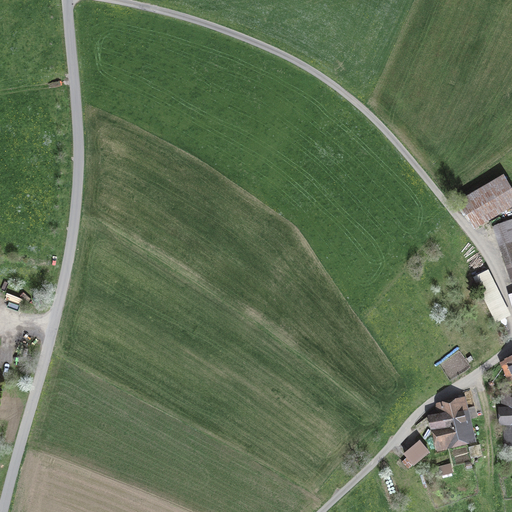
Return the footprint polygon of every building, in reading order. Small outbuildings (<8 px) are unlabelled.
[(474,231),(511,209),(511,196),(502,179),(458,203),(474,231)] [(511,230),(509,223),(497,227),(511,270),(511,230)] [(511,385),(511,361),(503,366),(511,385)] [(506,443),(511,443),(511,393),(503,394),(504,413),(500,413),(501,424),(505,424),(506,443)] [(441,446),(475,438),(466,398),(443,404),(442,406),(442,409),(430,416),(433,431),(438,430),(441,446)] [(420,443),(405,456),(413,466),(429,453),(420,443)] [(450,466),(438,469),(439,476),(451,474),(450,466)]
